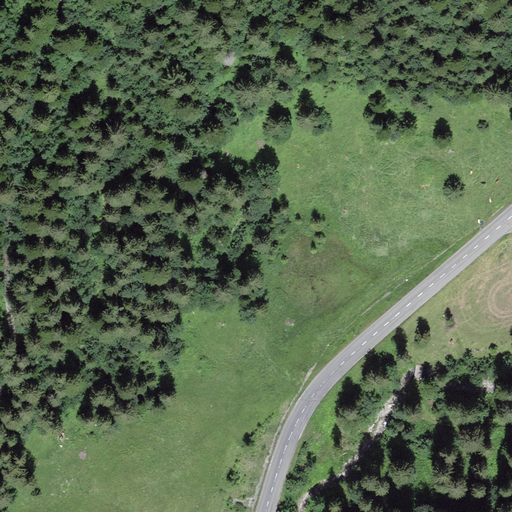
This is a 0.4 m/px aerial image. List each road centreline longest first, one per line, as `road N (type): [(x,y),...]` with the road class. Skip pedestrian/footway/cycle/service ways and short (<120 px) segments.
road 1 (track): [(0,391),(12,356),(11,207),(60,0)]
road 2 (secondary): [(511,215),(314,393),(289,437),(266,511)]
